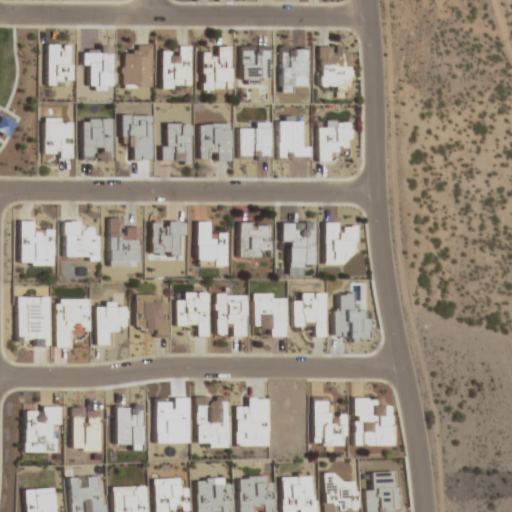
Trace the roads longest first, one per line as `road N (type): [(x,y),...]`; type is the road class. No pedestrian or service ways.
road 1 (residential): [(367,0),(375,191),(387,292),(421,447),(424,511)]
road 2 (residential): [(402,368),(0,376)]
road 3 (residential): [(375,191),(0,189)]
road 4 (residential): [(0,13),(369,16)]
